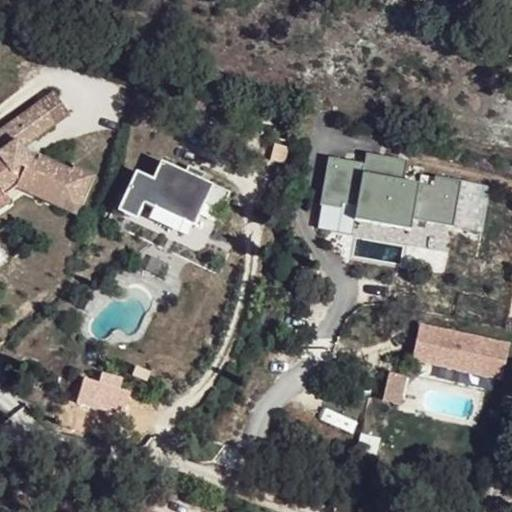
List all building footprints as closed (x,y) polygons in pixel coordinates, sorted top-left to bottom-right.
[(57,86),(42,97),(56,118),(73,107),(57,86)] [(69,194),(81,200),(95,168),(77,160),(76,163),(42,148),(39,154),(34,152),(26,140),(56,118),(42,97),(20,113),(25,119),(0,137),(0,136),(0,179),(4,186),(16,179),(66,202),(69,194)] [(20,113),(0,126),(0,136),(0,137),(25,119),(20,113)] [(365,151),(362,161),(347,157),(326,151),(314,198),(334,203),(335,199),(350,203),(346,216),(401,232),(405,219),(445,230),(454,198),(456,193),(430,186),(429,191),(414,187),(399,183),(402,172),(405,162),(365,151)] [(130,180),(110,223),(130,232),(140,210),(187,231),(198,207),(216,215),(222,202),(154,170),(146,188),(130,180)] [(0,179),(0,203),(11,196),(4,186),(0,179)] [(78,208),(81,200),(69,194),(66,202),(78,208)] [(510,343),(423,317),(412,350),(499,377),(510,343)] [(407,370),(389,366),(383,394),(401,398),(407,370)] [(102,373),(98,386),(118,391),(121,379),(102,373)] [(118,391),(98,386),(82,382),(76,403),(114,415),(115,411),(124,414),(129,394),(118,391)]
